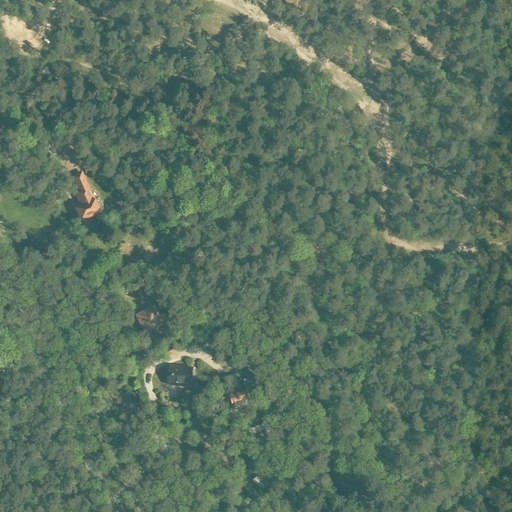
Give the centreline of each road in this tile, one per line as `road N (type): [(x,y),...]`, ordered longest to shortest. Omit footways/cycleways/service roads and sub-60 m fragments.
road 1 (track): [(511,246),(398,243),(383,209),(385,129),(370,106),(222,0)]
road 2 (secondary): [(113,511),(0,273)]
road 3 (track): [(511,232),(386,144)]
